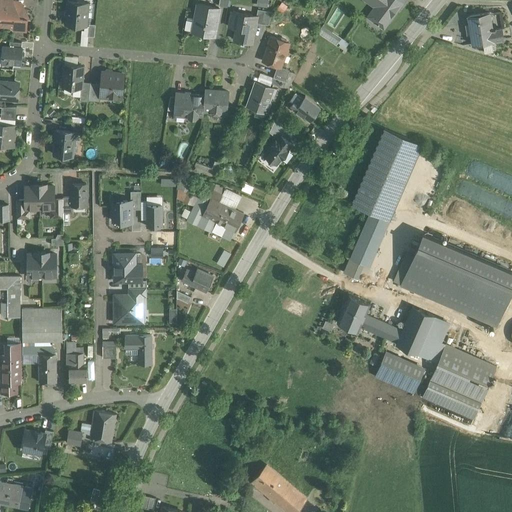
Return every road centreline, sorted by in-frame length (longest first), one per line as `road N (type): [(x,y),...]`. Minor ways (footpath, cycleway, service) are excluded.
road 1 (tertiary): [(163,405),(332,127),(440,0)]
road 2 (residential): [(42,48),(257,69)]
road 3 (residential): [(163,405),(120,395),(0,420)]
road 4 (residential): [(0,182),(21,172),(32,153),(42,48)]
